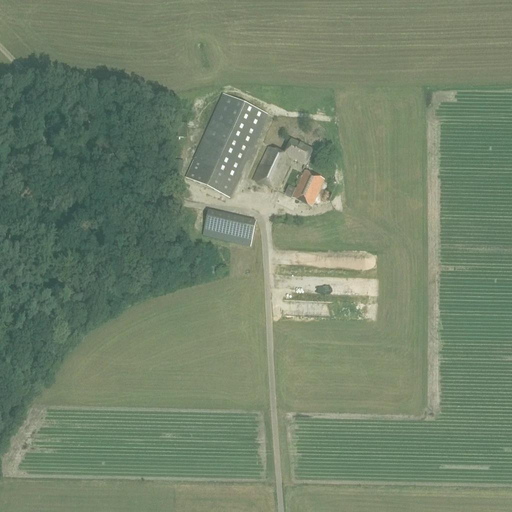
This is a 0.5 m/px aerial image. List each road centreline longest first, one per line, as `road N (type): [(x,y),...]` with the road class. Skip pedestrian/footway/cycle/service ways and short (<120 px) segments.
road 1 (unclassified): [(285,511),(274,310)]
road 2 (unknown): [(0,51),(41,101),(48,185)]
